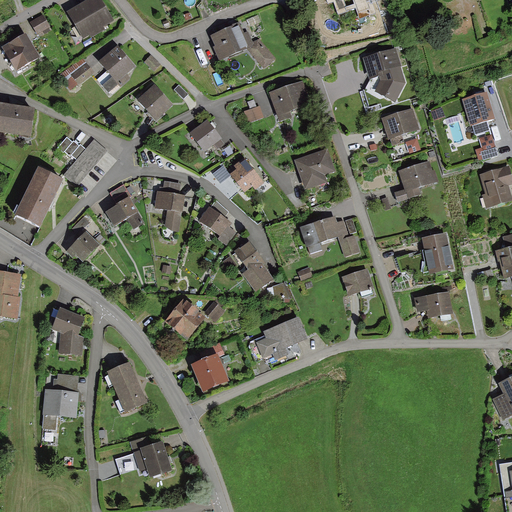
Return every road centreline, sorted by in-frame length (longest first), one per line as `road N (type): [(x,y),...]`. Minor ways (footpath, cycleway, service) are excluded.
road 1 (residential): [(129,149),(215,103),(312,72),(399,342)]
road 2 (residential): [(185,416),(331,350),(399,342)]
road 3 (residential): [(96,511),(90,423),(106,310)]
road 4 (residential): [(120,0),(145,30),(167,37),(266,0)]
road 5 (residential): [(34,260),(129,149)]
road 6 (residential): [(0,84),(129,149)]
road 7 (residential): [(106,310),(153,362),(185,416)]
